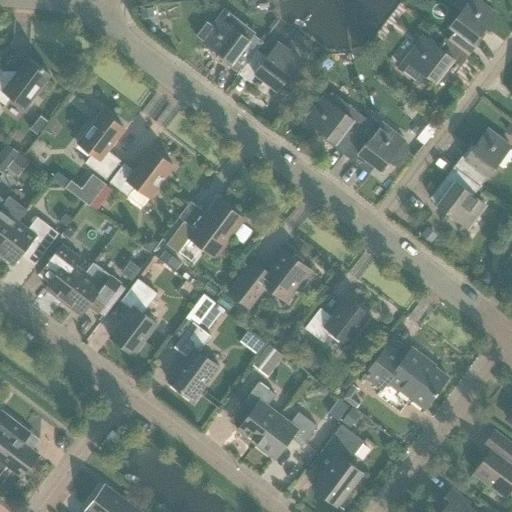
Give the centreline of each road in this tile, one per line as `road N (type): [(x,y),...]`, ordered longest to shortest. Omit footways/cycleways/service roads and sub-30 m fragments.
road 1 (residential): [(370,230),(98,19)]
road 2 (residential): [(370,230),(511,44)]
road 3 (residential): [(377,511),(511,334)]
road 4 (residential): [(287,511),(125,387)]
road 5 (residential): [(511,334),(370,230)]
road 6 (residential): [(125,387),(0,301)]
road 7 (residential): [(38,511),(125,387)]
